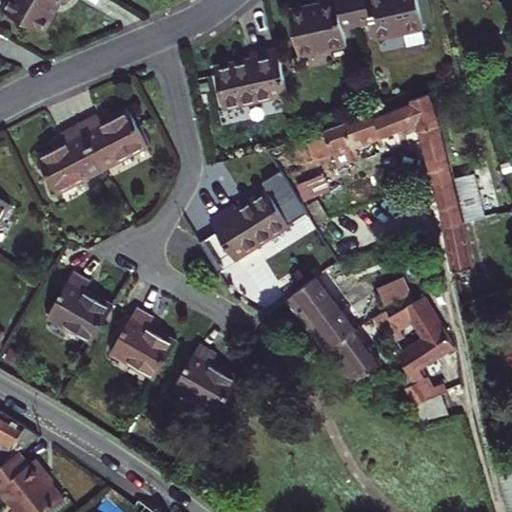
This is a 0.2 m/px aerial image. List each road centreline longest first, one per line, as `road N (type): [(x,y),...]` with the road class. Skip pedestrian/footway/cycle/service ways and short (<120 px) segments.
road 1 (residential): [(195,511),(101,443),(0,385)]
road 2 (residential): [(161,37),(188,172),(158,233)]
road 3 (residential): [(0,105),(161,37)]
road 4 (residential): [(158,233),(150,254),(161,279),(250,330)]
